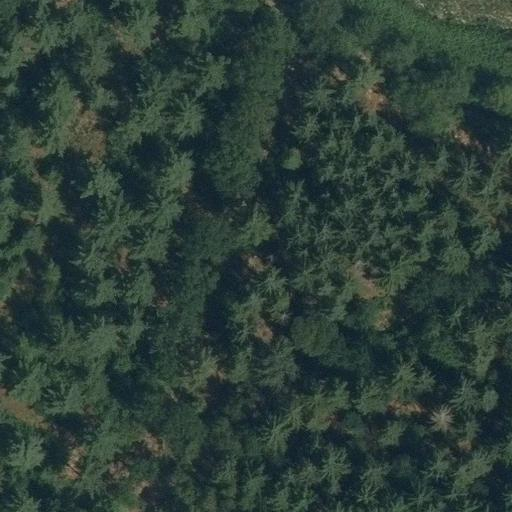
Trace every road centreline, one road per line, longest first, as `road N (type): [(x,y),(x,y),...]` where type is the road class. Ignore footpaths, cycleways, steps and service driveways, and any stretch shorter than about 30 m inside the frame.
road 1 (track): [(236,0),(293,35),(152,483)]
road 2 (track): [(142,511),(152,483),(511,251)]
road 3 (track): [(293,35),(511,130)]
